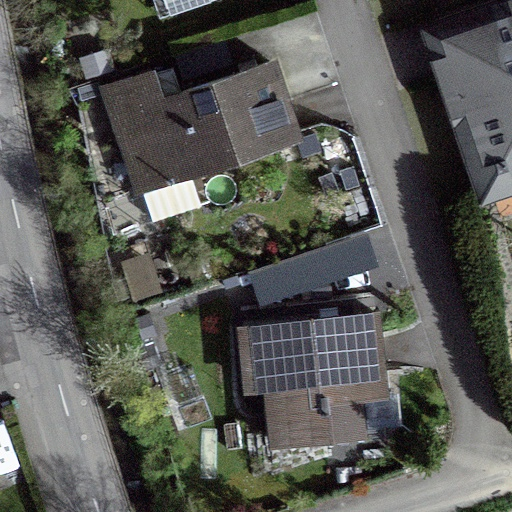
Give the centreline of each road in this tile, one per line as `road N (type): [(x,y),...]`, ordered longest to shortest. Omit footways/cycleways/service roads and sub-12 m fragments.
road 1 (residential): [(502,471),(347,0)]
road 2 (residential): [(0,178),(26,294),(95,511)]
